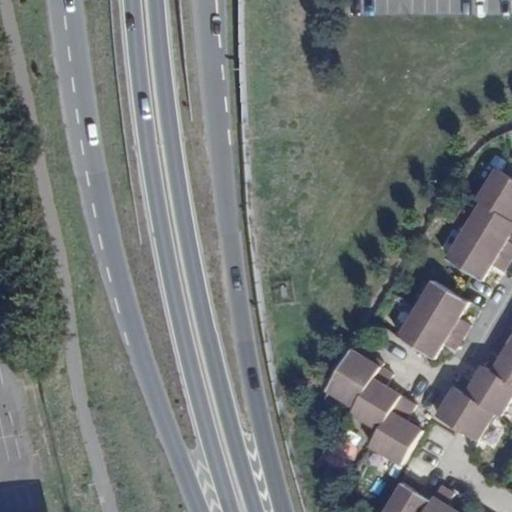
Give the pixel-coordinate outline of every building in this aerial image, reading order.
[(480,201),(483,203),(511,221),(511,178),(499,170),(480,201)] [(511,221),(483,203),(466,231),(511,260),(511,259),(511,243),(508,241),(511,234),(511,221)] [(511,260),(466,231),(449,259),(482,281),(493,264),(504,271),(511,260)] [(435,282),(417,311),(462,340),(471,326),(460,319),(468,304),(435,282)] [(462,340),(417,311),(400,339),(434,360),(444,345),(455,351),(462,340)] [(511,332),(505,329),(498,339),(511,348),(511,332)] [(500,360),(492,374),(511,386),(511,348),(498,339),(490,352),(500,360)] [(354,349),(328,391),(355,409),(380,366),(382,363),(371,355),(369,358),(354,349)] [(380,366),(355,409),(352,414),(380,429),(401,395),(387,386),(393,374),(380,366)] [(462,379),(455,391),(496,415),(502,419),(511,401),(511,386),(492,374),(484,369),(475,386),(462,379)] [(496,415),(455,391),(451,388),(444,401),(447,404),(438,419),(456,430),(465,435),(479,443),(496,415)] [(401,395),(380,429),(371,445),(402,464),(423,431),(406,420),(415,404),(401,395)] [(425,511),(435,496),(421,487),(418,491),(404,482),(396,496),(391,505),(386,511),(425,511)] [(425,511),(460,511),(461,511),(448,503),(454,493),(441,486),(435,496),(425,511)] [(391,505),(396,496),(393,494),(387,503),(391,505)]
